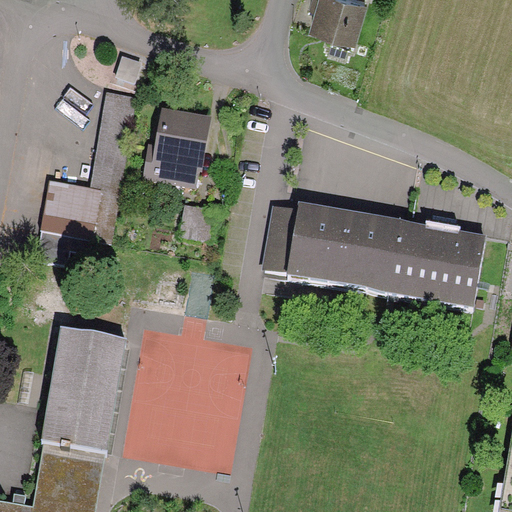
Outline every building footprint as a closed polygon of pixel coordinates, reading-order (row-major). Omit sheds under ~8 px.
[(318,0),(311,26),(354,39),(365,0),(318,0)] [(123,58),(116,80),(135,86),(142,64),(123,58)] [(106,93),(91,190),(98,191),(117,194),(131,97),(106,93)] [(156,151),(149,150),(144,181),(197,191),(209,120),(163,112),(156,151)] [(91,190),(51,184),(41,254),(88,261),(98,191),(91,190)] [(216,214),(187,209),(181,240),(210,245),(216,214)] [(303,215),(291,277),(291,281),(473,315),(487,239),(444,231),(421,227),(420,230),(304,209),(303,215)] [(265,272),(291,277),(303,215),(276,211),(265,272)] [(0,502),(0,511),(96,511),(106,455),(108,455),(127,341),(61,330),(41,445),(45,446),(34,508),(0,502)]
